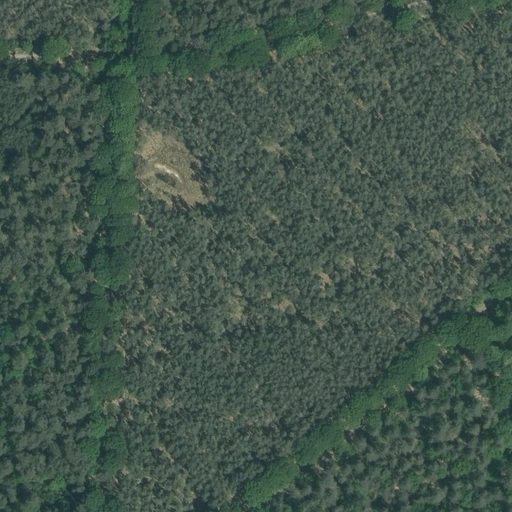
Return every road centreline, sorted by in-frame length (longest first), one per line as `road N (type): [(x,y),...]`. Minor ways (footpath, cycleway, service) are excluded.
road 1 (track): [(115,68),(98,511)]
road 2 (track): [(115,68),(275,48),(470,0)]
road 3 (track): [(252,511),(491,313)]
